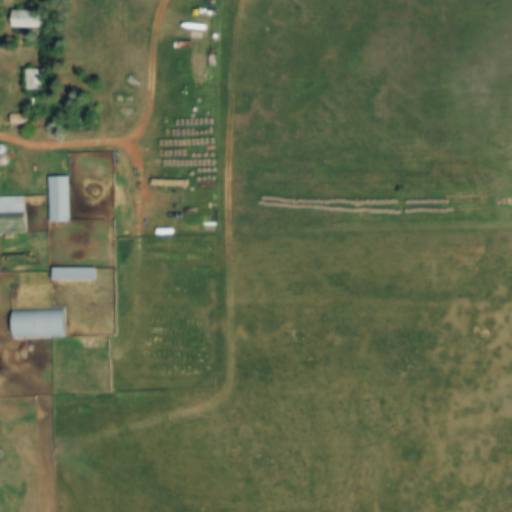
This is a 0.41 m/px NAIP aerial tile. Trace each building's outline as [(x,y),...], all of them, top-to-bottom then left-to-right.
[(47,11),(17,11),(17,27),(47,27),(47,11)] [(28,69),(28,92),(47,92),(47,69),(28,69)] [(72,223),(72,177),(53,177),(53,223),(72,223)] [(30,233),(28,196),(0,197),(0,218),(1,234),(30,233)] [(99,268),(57,268),(57,281),(99,281),(99,268)]
